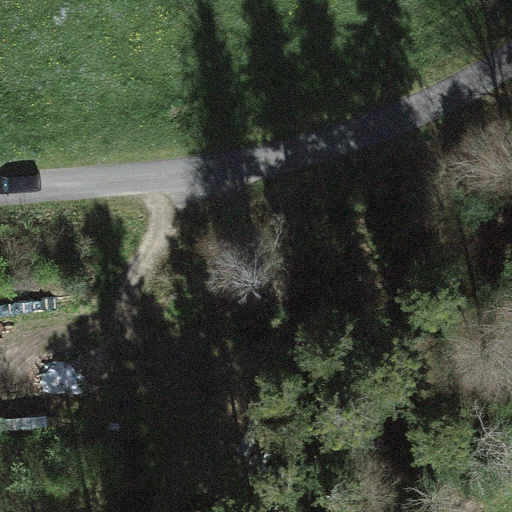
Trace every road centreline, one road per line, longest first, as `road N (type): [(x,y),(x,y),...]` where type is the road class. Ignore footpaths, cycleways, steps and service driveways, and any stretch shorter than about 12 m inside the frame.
road 1 (unclassified): [(0,187),(247,165),(369,129),(511,61)]
road 2 (track): [(181,174),(108,353),(81,371),(0,376)]
